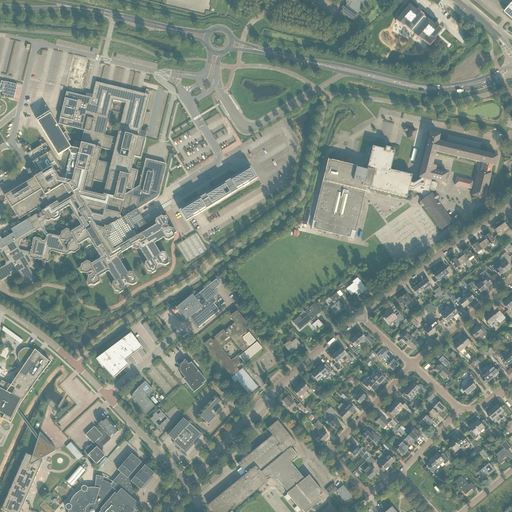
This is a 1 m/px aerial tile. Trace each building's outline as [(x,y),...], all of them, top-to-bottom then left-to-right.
[(348,2),(341,11),(353,19),(357,14),(357,13),(360,9),(358,0),(345,0),(346,0),(348,2)] [(415,11),(409,5),(404,10),(395,21),(403,27),(404,26),(414,35),(421,41),(422,40),(430,47),(437,37),(442,30),(435,24),(434,25),(423,16),(424,16),(416,10),(415,11)] [(407,31),(399,40),(403,44),(412,35),(407,31)] [(4,195),(19,219),(25,215),(42,205),(45,209),(39,212),(38,215),(36,214),(28,219),(11,229),(13,233),(2,240),(0,236),(0,252),(6,262),(5,265),(0,268),(0,281),(15,272),(19,273),(26,285),(30,283),(32,284),(32,282),(36,280),(28,267),(31,266),(32,259),(36,259),(38,258),(39,260),(41,259),(42,261),(48,262),(49,261),(51,255),(50,253),(50,252),(52,251),(67,255),(71,252),(74,253),(79,250),(80,246),(79,244),(88,239),(89,239),(100,257),(100,259),(91,264),(90,262),(86,261),(81,264),(80,268),(78,269),(80,272),(87,274),(88,276),(86,282),(89,286),(90,285),(94,286),(99,282),(100,279),(99,277),(108,272),(109,272),(114,281),(112,282),(112,285),(115,291),(118,292),(119,293),(123,291),(124,285),(126,284),(133,285),(136,283),(135,281),(136,278),(133,273),(129,272),(127,273),(118,258),(119,255),(135,245),(138,246),(147,261),(145,262),(144,266),(147,271),(151,272),(152,274),(155,271),(157,265),(159,264),(165,265),(169,263),(168,261),(168,258),(165,253),(162,252),(160,253),(154,244),(155,243),(164,237),(165,239),(168,240),(174,237),(174,234),(176,233),(174,229),(168,227),(167,225),(168,219),(166,216),(164,217),(161,216),(156,219),(155,223),(156,225),(139,235),(138,225),(134,219),(128,215),(159,197),(166,164),(146,159),(139,187),(125,194),(126,188),(133,190),(138,170),(131,169),(134,156),(141,158),(145,138),(147,132),(141,130),(149,95),(96,82),(92,95),(86,93),(85,96),(75,94),(77,89),(83,90),(90,60),(75,57),(68,87),(74,88),(72,93),(66,92),(58,124),(68,127),(84,130),(81,143),(74,141),(73,148),(71,147),(67,142),(70,140),(65,132),(65,133),(63,134),(50,114),(37,122),(58,155),(68,149),(68,150),(63,172),(45,143),(27,154),(38,171),(36,176),(4,195)] [(17,85),(5,82),(2,94),(7,95),(6,98),(13,99),(17,85)] [(414,140),(416,131),(413,130),(413,129),(404,127),(404,130),(409,132),(408,138),(414,140)] [(441,230),(452,222),(451,221),(449,219),(435,199),(438,198),(438,196),(437,195),(436,195),(434,197),(429,191),(429,190),(433,191),(434,183),(431,182),(432,180),(445,183),(447,173),(435,170),(436,166),(432,165),(435,151),(482,163),(480,171),(478,170),(475,183),(473,182),(473,181),(456,177),(455,185),(471,189),(473,189),(472,195),(484,199),(491,173),(490,173),(492,165),(494,166),(497,156),(490,155),(491,152),(487,152),(487,154),(479,152),(481,143),(448,136),(445,144),(437,142),(439,136),(430,133),(419,178),(421,178),(420,180),(413,184),(410,183),(412,175),(390,170),(394,152),(390,151),(391,148),(390,148),(386,147),(385,147),(385,150),(372,147),(367,169),(328,159),(312,221),(317,222),(315,230),(350,238),(352,231),(356,232),(366,188),(406,197),(408,190),(421,193),(422,192),(425,195),(423,196),(424,199),(421,201),(441,230)] [(204,176),(209,183),(231,171),(226,163),(204,176)] [(186,221),(257,178),(250,167),(179,210),(186,221)] [(449,219),(451,221),(459,215),(457,213),(449,219)] [(509,229),(507,227),(507,226),(505,222),(494,230),(497,234),(498,235),(500,234),(499,232),(503,230),(505,233),(510,239),(511,237),(511,231),(509,229)] [(188,263),(207,251),(196,233),(177,245),(188,263)] [(482,242),(488,250),(489,251),(491,250),(489,248),(490,248),(488,246),(490,244),(494,240),(489,233),(484,237),(486,239),(482,242)] [(486,251),(488,250),(482,242),(478,245),(476,243),(472,246),(477,253),(481,250),(482,250),(484,249),(486,251)] [(460,258),(464,263),(468,268),(471,265),(468,260),(469,260),(468,259),(473,256),(468,249),(463,252),(465,255),(460,258)] [(505,262),(508,260),(503,255),(501,256),(502,257),(500,259),(504,263),(500,266),(505,273),(511,268),(505,262)] [(462,264),(464,263),(460,258),(457,260),(455,258),(450,262),(455,269),(460,265),(460,266),(462,264)] [(438,270),(444,278),(445,280),(448,283),(450,282),(447,279),(446,276),(445,275),(449,273),(450,275),(453,272),(449,267),(446,269),(444,266),(438,270)] [(505,273),(500,266),(496,270),(493,266),(491,267),(490,266),(488,268),(492,273),(495,271),(500,277),(505,273)] [(442,279),(444,278),(438,270),(433,274),(437,281),(441,278),(442,279)] [(484,280),(481,283),(486,289),(492,284),(486,278),(489,276),(484,270),(480,275),(484,280)] [(366,290),(357,278),(353,282),(354,283),(346,289),(351,295),(358,289),(362,293),(364,292),(365,291),(364,291),(366,290)] [(175,308),(172,310),(175,314),(175,313),(183,322),(189,317),(198,328),(199,328),(198,328),(219,310),(212,302),(214,300),(213,298),(219,293),(215,289),(220,285),(216,279),(194,297),(192,295),(176,308),(175,308)] [(419,284),(424,290),(429,287),(431,289),(433,288),(431,285),(426,279),(419,284)] [(486,289),(481,283),(478,285),(476,283),(475,283),(474,282),(472,283),(471,282),(469,284),(473,289),(476,287),(481,293),(486,289)] [(417,296),(424,290),(419,284),(412,289),(417,296)] [(347,305),(337,293),(330,298),(333,302),(335,304),(331,308),(335,312),(342,306),(344,308),(347,305)] [(463,297),(469,304),(474,299),(469,293),(463,297)] [(411,300),(406,294),(401,298),(400,297),(397,299),(401,304),(403,302),(406,306),(409,303),(412,307),(417,303),(413,298),(411,300)] [(463,308),(469,304),(463,297),(458,302),(463,308)] [(511,311),(510,309),(511,307),(511,303),(509,300),(503,304),(509,310),(506,312),(511,318),(511,316),(511,314),(511,315),(511,314),(511,311)] [(317,320),(314,317),(321,311),(314,303),(304,312),(307,315),(295,325),(300,330),(311,321),(313,324),(311,325),(313,324),(317,329),(317,330),(316,331),(323,325),(318,319),(317,320)] [(447,312),(452,318),(458,313),(452,307),(447,312)] [(395,317),(390,309),(385,313),(386,314),(382,317),(388,325),(394,320),(398,325),(404,319),(400,314),(395,317)] [(447,312),(445,309),(440,314),(447,322),(452,318),(447,312)] [(253,345),(252,344),(255,341),(249,332),(248,333),(243,326),(247,323),(237,311),(229,317),(235,323),(225,332),(223,330),(214,337),(216,339),(213,341),(211,338),(204,344),(231,376),(237,371),(235,368),(243,361),(244,363),(262,348),(257,342),(253,345)] [(506,318),(500,311),(496,315),(494,313),(485,319),(492,328),(497,324),(497,323),(500,320),(501,322),(506,318)] [(416,327),(419,324),(413,318),(410,321),(416,327)] [(430,326),(435,333),(440,328),(435,322),(430,326)] [(21,343),(23,340),(4,326),(2,329),(21,343)] [(430,337),(435,333),(430,326),(424,331),(430,337)] [(481,330),(478,326),(475,329),(476,330),(472,333),(477,339),(480,336),(480,337),(481,337),(482,338),(483,338),(488,333),(483,328),(481,330)] [(406,345),(412,339),(415,335),(413,333),(410,337),(407,334),(410,331),(407,329),(401,335),(404,337),(401,340),(406,345)] [(355,337),(360,343),(363,340),(369,347),(374,343),(368,336),(365,338),(360,332),(355,337)] [(131,333),(96,359),(102,368),(104,368),(114,378),(128,365),(124,361),(142,348),(131,333)] [(360,343),(355,337),(350,341),(354,347),(351,350),(356,355),(360,352),(359,352),(357,350),(362,345),(360,343)] [(460,341),(465,348),(471,343),(465,337),(460,341)] [(301,345),(296,339),(291,343),(290,341),(287,343),(284,345),(291,353),(301,345)] [(412,339),(406,345),(412,349),(416,345),(418,347),(422,342),(420,340),(417,343),(412,339)] [(272,354),(276,351),(268,340),(264,344),(272,354)] [(460,352),(465,348),(460,341),(455,346),(460,352)] [(0,416),(11,422),(17,411),(18,409),(20,403),(37,378),(49,362),(42,356),(33,349),(33,351),(31,349),(27,348),(24,348),(21,350),(18,352),(17,355),(17,359),(18,362),(21,364),(23,365),(10,385),(2,381),(0,383),(0,416)] [(341,359),(344,362),(348,358),(349,359),(351,358),(351,359),(354,357),(349,352),(346,354),(341,348),(336,352),(341,359)] [(392,360),(386,354),(387,354),(382,349),(376,355),(380,359),(382,357),(389,364),(387,365),(393,371),(399,365),(393,359),(392,360)] [(337,362),(341,359),(336,352),(331,357),(336,363),(333,365),(338,371),(340,369),(339,368),(341,366),(337,362)] [(509,365),(511,362),(511,358),(509,354),(503,359),(509,365)] [(445,368),(439,364),(442,360),(444,358),(442,356),(436,363),(438,365),(434,370),(439,375),(445,368)] [(189,364),(185,360),(183,361),(184,361),(182,363),(181,364),(180,366),(180,367),(179,369),(180,371),(180,372),(181,373),(185,377),(183,379),(193,392),(193,393),(203,384),(202,384),(206,381),(191,362),(189,364)] [(156,367),(162,373),(167,369),(161,363),(156,367)] [(328,374),(331,371),(325,365),(323,367),(321,365),(316,370),(322,377),(325,380),(330,376),(328,374)] [(445,368),(439,375),(444,379),(446,377),(449,379),(455,372),(453,370),(450,373),(447,370),(450,367),(447,365),(445,368)] [(238,372),(231,378),(235,382),(237,380),(248,394),(258,387),(242,368),(239,371),(236,367),(235,368),(237,371),(238,372)] [(488,371),(493,378),(499,373),(494,367),(488,371)] [(493,378),(488,371),(486,368),(484,370),(486,373),(483,376),(485,378),(483,380),(486,383),(488,382),(493,378)] [(372,379),(379,385),(384,380),(381,376),(383,374),(377,369),(374,373),(376,374),(372,379)] [(317,382),(322,377),(316,370),(311,374),(312,376),(310,378),(315,385),(318,383),(317,382)] [(465,386),(462,388),(465,391),(464,391),(465,392),(468,395),(476,388),(472,383),(475,380),(471,375),(465,380),(462,382),(462,384),(465,386)] [(374,391),(379,385),(372,379),(368,383),(365,380),(361,383),(369,391),(371,388),(374,391)] [(145,413),(154,406),(146,397),(153,391),(145,382),(133,393),(134,394),(133,395),(133,398),(134,399),(133,400),(145,413)] [(298,387),(307,397),(310,395),(306,391),(308,388),(303,382),(298,387)] [(413,383),(408,388),(415,394),(420,389),(423,393),(425,390),(423,388),(424,387),(421,385),(421,386),(419,384),(417,386),(413,383)] [(305,399),(307,397),(298,387),(293,391),(299,397),(302,395),(305,399)] [(363,400),(364,401),(367,398),(363,394),(365,393),(367,394),(360,387),(354,393),(357,396),(354,399),(360,404),(363,400)] [(416,395),(415,394),(408,388),(403,393),(405,394),(402,396),(409,402),(411,400),(410,399),(413,396),(414,398),(416,395)] [(296,405),(294,403),(294,402),(288,396),(282,401),(289,408),(292,405),(294,407),(296,405)] [(225,407),(220,403),(221,401),(219,399),(217,397),(214,401),(200,416),(200,417),(202,418),(205,421),(204,423),(206,424),(206,425),(208,426),(218,416),(219,415),(220,413),(220,412),(221,412),(221,411),(220,411),(220,410),(221,409),(223,410),(225,408),(225,407)] [(391,406),(398,412),(403,407),(406,410),(408,408),(402,402),(400,404),(396,400),(391,406)] [(434,410),(439,415),(441,412),(442,413),(446,409),(439,402),(435,406),(436,408),(434,410)] [(306,410),(305,409),(304,408),(299,403),(297,406),(301,411),(302,410),(304,413),(306,410)] [(340,405),(350,415),(355,410),(349,404),(346,407),(341,403),(340,405)] [(345,421),(350,415),(340,405),(337,407),(342,412),(338,415),(345,421)] [(501,420),(504,417),(501,413),(504,411),(499,405),(493,409),(501,420)] [(393,417),(398,412),(391,406),(387,411),(388,412),(385,414),(392,420),(390,422),(395,426),(397,424),(392,419),(394,418),(393,417)] [(17,411),(37,440),(38,437),(18,409),(17,411)] [(331,417),(334,414),(328,409),(326,412),(329,415),(331,417)] [(439,415),(434,410),(432,409),(428,413),(430,414),(427,417),(433,422),(435,419),(439,415)] [(501,420),(493,409),(487,414),(492,421),(495,418),(498,422),(501,420)] [(161,428),(169,421),(159,410),(153,415),(154,416),(151,419),(155,424),(156,423),(161,428)] [(334,419),(331,417),(329,415),(327,416),(329,418),(325,422),(328,425),(329,425),(335,431),(340,425),(334,419)] [(390,422),(390,421),(388,423),(381,416),(376,422),(383,429),(388,424),(393,429),(395,426),(390,422)] [(433,422),(427,417),(426,416),(422,420),(420,423),(426,429),(429,426),(433,422)] [(119,431),(107,418),(104,421),(103,420),(98,424),(102,429),(99,432),(94,426),(85,435),(93,443),(84,451),(96,464),(105,456),(100,451),(102,449),(102,445),(100,443),(108,436),(109,438),(113,434),(114,435),(119,431)] [(189,424),(183,418),(168,435),(174,441),(172,443),(184,453),(202,434),(190,423),(189,424)] [(304,479),(291,463),(298,457),(291,448),(296,443),(277,420),(267,429),(272,435),(238,464),(246,474),(208,505),(213,511),(232,511),(268,481),(261,472),(266,468),(301,511),(302,510),(303,511),(306,511),(321,500),(319,497),(323,493),(309,475),(304,479)] [(324,432),(324,431),(321,428),(323,426),(318,420),(313,425),(320,431),(322,433),(318,437),(323,442),(324,442),(326,440),(325,439),(328,436),(324,432)] [(474,423),(481,432),(484,429),(486,431),(490,428),(484,420),(481,423),(478,420),(474,423)] [(481,432),(474,423),(469,427),(472,430),(469,433),(475,440),(479,436),(478,434),(481,432)] [(417,439),(421,435),(414,428),(408,435),(415,442),(417,439)] [(415,442),(408,435),(404,431),(403,430),(400,433),(405,438),(404,439),(406,441),(403,443),(408,448),(411,446),(415,442)] [(370,434),(367,431),(361,436),(369,444),(372,440),(375,443),(380,439),(372,431),(370,434)] [(40,432),(38,437),(37,440),(32,456),(26,453),(1,510),(6,511),(20,511),(42,461),(41,460),(56,450),(39,437),(40,433),(40,432)] [(458,436),(454,440),(460,449),(464,446),(465,448),(470,444),(463,436),(460,439),(458,436)] [(457,451),(460,449),(454,440),(449,444),(451,447),(448,450),(454,457),(459,453),(457,451)] [(511,458),(511,455),(508,450),(511,448),(505,441),(501,445),(504,448),(496,455),(498,458),(497,459),(500,464),(504,461),(503,459),(507,456),(510,460),(511,458)] [(83,455),(71,442),(66,446),(79,460),(83,455)] [(408,448),(403,443),(402,442),(398,446),(399,448),(397,450),(402,455),(405,453),(409,449),(408,448)] [(368,459),(370,456),(371,455),(365,450),(362,447),(359,450),(354,446),(351,449),(351,448),(348,450),(349,451),(354,456),(358,452),(366,460),(368,459)] [(485,459),(489,456),(483,450),(480,452),(485,459)] [(380,455),(389,466),(394,461),(395,459),(392,456),(389,452),(387,454),(388,455),(385,457),(382,453),(380,455)] [(433,457),(440,465),(443,463),(445,465),(449,461),(443,454),(440,456),(438,453),(433,457)] [(65,506),(65,507),(65,508),(66,509),(67,510),(68,510),(68,511),(132,511),(135,510),(133,508),(137,503),(130,496),(137,487),(141,490),(155,474),(131,454),(117,470),(120,473),(111,484),(103,480),(104,477),(96,475),(95,488),(93,487),(90,487),(87,488),(87,487),(86,486),(85,486),(84,486),(83,486),(82,486),(82,487),(81,487),(81,488),(81,489),(81,490),(78,492),(76,493),(74,496),(71,499),(70,501),(70,502),(69,504),(68,504),(67,504),(66,505),(65,506)] [(385,470),(389,466),(380,455),(377,457),(381,461),(379,464),(381,466),(379,468),(383,471),(384,470),(385,470)] [(437,468),(440,465),(433,457),(429,461),(431,464),(428,466),(434,474),(438,470),(437,468)] [(483,480),(495,470),(489,463),(477,474),(483,480)] [(370,464),(363,470),(363,471),(366,474),(365,474),(370,479),(375,474),(373,472),(375,470),(374,469),(370,465),(370,464)] [(80,466),(66,481),(72,486),(86,470),(80,466)] [(469,485),(462,476),(455,482),(465,495),(472,489),(473,490),(476,488),(471,483),(469,485)] [(331,495),(337,490),(333,484),(326,490),(331,495)] [(345,502),(351,497),(347,492),(348,491),(343,485),(336,491),(345,502)]
